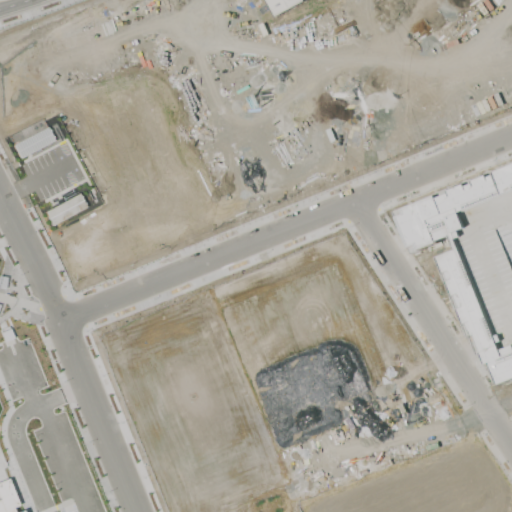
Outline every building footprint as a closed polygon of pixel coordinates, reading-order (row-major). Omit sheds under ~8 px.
[(264,0),(301,0),(302,1),(273,16),(264,0)] [(418,142),(454,127),(448,114),(413,129),(418,142)] [(11,145),(45,127),(53,140),(18,158),(11,145)] [(511,382),(499,388),(490,366),(487,367),(481,353),(483,351),(477,335),(474,336),(468,322),(467,323),(461,308),(462,308),(457,295),(455,295),(449,280),(451,280),(448,272),(446,272),(440,256),(458,249),(452,236),(421,248),(419,244),(411,247),(409,241),(406,243),(393,210),(434,194),(433,192),(450,185),(451,187),(463,183),(462,181),(511,161),(511,382)] [(43,212),(77,193),(84,207),(50,225),(43,212)] [(6,478),(0,480),(0,511),(20,511),(20,510),(15,511),(12,511),(10,507),(16,504),(6,478)]
